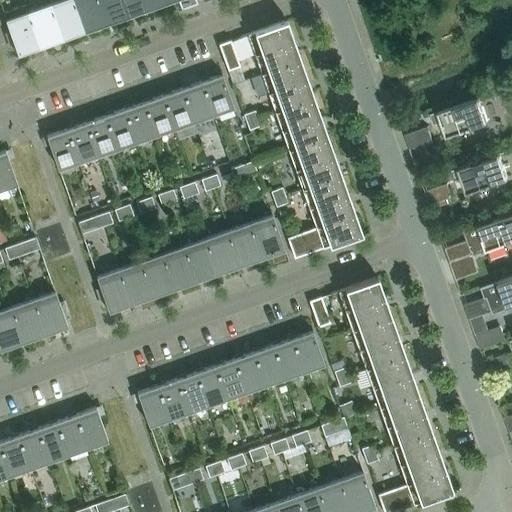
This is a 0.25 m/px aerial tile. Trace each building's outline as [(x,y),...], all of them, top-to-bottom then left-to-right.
[(62,37),(84,30),(73,0),(58,0),(50,3),(62,37)] [(97,0),(73,0),(84,30),(105,22),(97,0)] [(97,0),(105,22),(127,14),(121,0),(97,0)] [(146,0),(121,0),(127,14),(149,7),(146,0)] [(50,3),(46,4),(28,11),(40,45),(62,37),(50,3)] [(18,53),(40,45),(28,11),(6,19),(10,31),(4,33),(10,50),(16,48),(18,53)] [(362,233),(286,19),(247,33),(315,226),(323,247),(362,233)] [(233,48),(230,39),(219,43),(222,52),(225,60),(228,69),(239,65),(236,56),(233,48)] [(221,73),(201,80),(213,112),(233,105),(221,73)] [(201,80),(182,87),(194,119),(213,112),(201,80)] [(182,87),(163,94),(174,126),(194,119),(182,87)] [(163,94),(144,100),(155,133),(174,126),(163,94)] [(446,135),(487,120),(478,96),(430,113),(434,123),(441,121),(446,135)] [(144,100),(124,107),(136,140),(155,133),(144,100)] [(117,147),(136,140),(124,107),(105,114),(117,147)] [(258,118),(256,111),(245,115),(248,122),(258,118)] [(117,147),(105,114),(86,121),(97,153),(117,147)] [(261,125),(258,118),(248,122),(250,129),(261,125)] [(97,153),(86,121),(67,128),(78,160),(97,153)] [(404,134),(409,148),(432,140),(427,126),(404,134)] [(78,160),(67,128),(41,137),(44,146),(50,144),(58,167),(78,160)] [(11,147),(0,151),(0,187),(17,182),(8,158),(14,156),(11,147)] [(466,192),(507,177),(498,153),(450,170),(454,180),(461,177),(466,192)] [(258,173),(254,161),(246,164),(250,175),(258,173)] [(250,175),(246,164),(239,166),(243,178),(250,175)] [(243,178),(239,166),(232,168),(236,180),(243,178)] [(221,185),(217,175),(210,177),(214,187),(221,185)] [(214,187),(210,177),(203,179),(206,190),(214,187)] [(199,193),(195,182),(188,184),(192,196),(199,193)] [(424,190),(429,205),(452,196),(447,182),(424,190)] [(192,196),(188,184),(180,186),(184,198),(192,196)] [(286,195),(283,188),(273,192),(275,199),(286,195)] [(177,200),(173,189),(166,192),(170,202),(177,200)] [(96,190),(90,192),(93,201),(99,199),(96,190)] [(170,202),(166,192),(159,194),(163,205),(170,202)] [(288,203),(286,195),(275,199),(278,207),(288,203)] [(156,208),(152,197),(144,199),(148,211),(156,208)] [(148,211),(144,199),(137,202),(141,213),(148,211)] [(134,215),(130,204),(123,207),(127,218),(134,215)] [(127,218),(123,207),(115,210),(119,221),(127,218)] [(511,211),(462,229),(462,230),(463,230),(466,239),(444,247),(449,261),(511,239),(511,211)] [(113,224),(109,212),(102,214),(106,226),(113,224)] [(248,221),(261,256),(268,253),(272,264),(288,259),(272,213),(248,221)] [(106,226),(102,214),(94,217),(99,229),(106,226)] [(99,229),(94,217),(87,219),(91,231),(99,229)] [(91,231),(87,219),(79,222),(83,234),(91,231)] [(238,264),(261,256),(248,221),(226,229),(238,264)] [(287,236),(294,257),(323,247),(315,226),(287,236)] [(226,229),(204,237),(216,272),(238,264),(226,229)] [(204,237),(181,245),(193,280),(216,272),(204,237)] [(39,249),(36,238),(28,240),(32,252),(39,249)] [(32,252),(28,240),(21,243),(25,254),(32,252)] [(25,254),(21,243),(14,246),(17,257),(25,254)] [(159,253),(171,287),(193,280),(181,245),(159,253)] [(17,257),(14,246),(6,248),(10,259),(17,257)] [(136,261),(148,295),(171,287),(159,253),(136,261)] [(114,269),(126,303),(148,295),(136,261),(114,269)] [(100,287),(95,289),(101,307),(107,305),(108,310),(126,303),(114,269),(96,275),(100,287)] [(511,275),(490,283),(484,285),(488,295),(467,303),(472,317),(495,308),(496,312),(510,307),(509,304),(511,302),(511,275)] [(338,290),(406,483),(413,503),(453,489),(377,276),(338,290)] [(55,290),(32,298),(44,332),(67,324),(65,319),(71,317),(64,300),(59,302),(55,290)] [(324,304),(321,296),(309,300),(312,308),(315,317),(318,326),(330,321),(327,313),(324,304)] [(32,298),(10,306),(22,340),(44,332),(32,298)] [(10,306),(0,309),(0,345),(1,347),(22,340),(10,306)] [(312,329),(293,336),(304,369),(323,362),(312,329)] [(293,336),(273,343),(285,376),(304,369),(293,336)] [(273,343),(254,350),(265,383),(285,376),(273,343)] [(246,389),(265,383),(254,350),(234,357),(246,389)] [(484,360),(489,374),(511,366),(511,365),(507,352),(484,360)] [(234,357),(215,364),(226,396),(246,389),(234,357)] [(215,364),(195,371),(207,403),(226,396),(215,364)] [(338,379),(349,375),(347,368),(336,372),(338,379)] [(195,371),(176,378),(187,410),(207,403),(195,371)] [(349,375),(338,379),(341,387),(352,383),(349,375)] [(176,378),(156,384),(168,417),(187,410),(176,378)] [(149,424),(168,417),(156,384),(137,391),(149,424)] [(351,401),(340,405),(344,417),(355,413),(351,401)] [(95,406),(76,413),(88,445),(107,438),(95,406)] [(76,413),(57,420),(68,452),(88,445),(76,413)] [(344,417),(336,419),(340,431),(347,428),(344,417)] [(340,431),(336,419),(328,422),(332,433),(340,431)] [(57,420),(37,427),(49,459),(68,452),(57,420)] [(332,433),(328,422),(321,425),(325,436),(332,433)] [(37,427),(18,434),(30,466),(49,459),(37,427)] [(299,432),(303,444),(311,441),(307,430),(299,432)] [(303,444),(299,432),(292,435),(295,446),(303,444)] [(18,434),(0,439),(0,444),(10,473),(30,466),(18,434)] [(278,440),(281,452),(289,449),(285,438),(278,440)] [(274,454),(281,452),(278,440),(270,443),(274,454)] [(0,444),(0,476),(10,473),(0,444)] [(363,449),(366,456),(377,452),(374,444),(363,449)] [(256,448),(260,459),(268,456),(264,445),(256,448)] [(260,459),(256,448),(248,451),(252,462),(260,459)] [(366,456),(368,464),(380,459),(377,452),(366,456)] [(234,455),(238,467),(246,464),(242,453),(234,455)] [(231,470),(238,467),(234,455),(227,458),(231,470)] [(224,472),(220,460),(213,463),(217,474),(224,472)] [(209,477),(217,474),(213,463),(205,465),(209,477)] [(196,482),(204,480),(200,469),(193,471),(196,482)] [(376,511),(362,470),(339,478),(350,511),(352,511),(358,510),(359,511),(376,511)] [(196,482),(193,471),(185,474),(189,485),(196,482)] [(189,485),(185,474),(178,476),(182,487),(189,485)] [(182,487),(178,476),(170,479),(174,490),(182,487)] [(350,511),(339,478),(316,486),(325,511),(350,511)] [(377,493),(384,511),(388,511),(413,503),(406,483),(377,493)] [(325,511),(316,486),(294,494),(300,511),(325,511)] [(120,507),(128,504),(124,493),(116,496),(120,507)] [(300,511),(294,494),(272,502),(275,511),(300,511)] [(120,507),(116,496),(109,498),(113,509),(120,507)] [(113,509),(109,498),(102,501),(105,511),(113,509)] [(104,511),(105,511),(102,501),(94,503),(97,511),(104,511)] [(275,511),(272,502),(249,510),(250,511),(275,511)]
